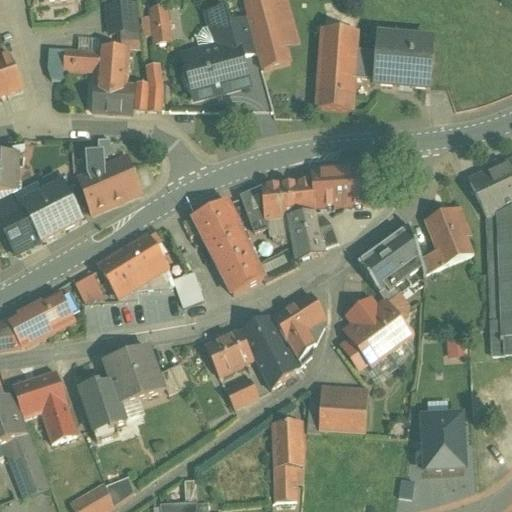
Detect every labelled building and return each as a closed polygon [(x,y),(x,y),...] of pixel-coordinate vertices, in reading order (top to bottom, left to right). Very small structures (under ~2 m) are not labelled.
[(90,0),(45,0),(46,9),(91,6),(90,0)] [(272,0),(269,0),(245,6),(264,75),(291,67),(272,0)] [(103,14),(103,1),(93,1),(93,15),(103,14)] [(126,9),(108,11),(110,38),(129,36),(126,9)] [(209,20),(221,58),(236,53),(241,68),(258,63),(247,23),(229,28),(225,15),(209,20)] [(168,18),(152,20),(155,47),(171,45),(168,18)] [(358,36),(323,33),(318,97),(354,100),(356,83),(357,56),(358,36)] [(434,44),(378,40),(377,57),(357,56),(356,83),(375,84),(375,88),(431,92),(434,44)] [(130,54),(99,52),(99,57),(98,69),(129,71),(130,54)] [(247,88),(241,68),(236,53),(221,58),(182,70),(192,104),(247,88)] [(99,57),(65,55),(64,74),(97,77),(98,69),(99,57)] [(2,63),(0,56),(0,106),(1,106),(0,104),(0,102),(22,94),(10,61),(2,63)] [(161,68),(146,70),(148,87),(136,87),(136,89),(133,115),(134,115),(162,117),(164,93),(161,68)] [(129,71),(98,69),(97,77),(96,87),(95,86),(93,116),(134,119),(134,115),(133,115),(136,89),(127,88),(129,71)] [(99,148),(78,150),(79,183),(128,162),(127,160),(139,159),(138,142),(123,143),(123,142),(112,142),(112,144),(99,144),(99,148)] [(70,156),(40,160),(45,198),(23,209),(42,246),(82,226),(64,190),(74,186),(70,156)] [(18,157),(0,158),(0,203),(15,207),(16,205),(18,157)] [(79,183),(79,184),(92,219),(141,198),(128,162),(79,183)] [(511,166),(470,186),(488,223),(493,360),(511,359),(511,166)] [(372,172),(313,177),(315,212),(316,212),(374,210),(372,172)] [(313,184),(264,189),(264,192),(267,224),(268,224),(291,222),(299,264),(323,257),(323,254),(316,219),(316,212),(315,212),(313,177),(312,177),(313,184)] [(264,192),(242,201),(255,236),(269,232),(268,224),(267,224),(264,192)] [(15,207),(0,203),(0,225),(21,219),(15,207)] [(240,227),(229,205),(194,223),(234,300),(265,284),(236,228),(240,227)] [(461,211),(425,226),(437,255),(443,271),(474,259),(468,241),(472,239),(461,211)] [(337,215),(316,219),(323,254),(354,243),(347,223),(341,225),(337,215)] [(401,237),(359,267),(380,297),(412,274),(422,266),(401,237)] [(147,239),(99,269),(120,303),(148,286),(169,274),(147,239)] [(437,255),(422,261),(427,278),(443,271),(437,255)] [(169,274),(148,286),(155,291),(173,280),(169,274)] [(410,312),(398,296),(418,282),(412,274),(380,297),(387,307),(401,326),(408,322),(410,312)] [(98,290),(84,292),(86,306),(100,304),(98,290)] [(172,292),(139,296),(140,305),(100,308),(102,329),(175,323),(172,292)] [(58,299),(0,329),(0,354),(24,351),(25,352),(73,327),(67,315),(58,299)] [(312,300),(274,324),(287,346),(288,346),(299,366),(316,349),(307,334),(326,323),(312,300)] [(376,312),(363,310),(356,316),(354,328),(355,330),(345,337),(351,345),(343,351),(359,373),(367,367),(371,372),(413,342),(401,326),(387,307),(378,314),(376,312)] [(100,308),(85,309),(87,330),(102,329),(100,308)] [(85,309),(67,315),(73,327),(76,333),(87,330),(85,309)] [(270,322),(242,336),(272,396),(301,372),(291,353),(286,355),(276,336),(277,336),(270,322)] [(240,336),(206,352),(220,382),(254,365),(240,336)] [(465,344),(449,345),(450,358),(466,357),(465,344)] [(149,352),(105,367),(111,387),(120,410),(121,410),(165,395),(149,352)] [(181,368),(160,378),(169,399),(191,389),(181,368)] [(57,377),(13,391),(16,401),(25,424),(32,422),(42,418),(68,410),(57,377)] [(251,385),(227,396),(235,414),(259,402),(251,385)] [(99,388),(80,394),(97,446),(120,439),(116,430),(127,426),(121,410),(120,410),(111,387),(100,390),(99,388)] [(5,410),(0,411),(0,449),(3,448),(30,438),(25,424),(16,401),(4,405),(5,410)] [(368,405),(322,402),(319,437),(365,439),(368,405)] [(68,410),(42,418),(52,449),(78,441),(68,410)] [(461,421),(423,423),(426,476),(464,474),(461,421)] [(45,456),(32,422),(25,424),(30,438),(37,459),(45,456)] [(302,427),(274,429),(277,507),(297,506),(296,478),(303,478),(302,427)] [(30,438),(3,448),(15,478),(41,468),(37,459),(30,438)] [(129,482),(106,491),(114,511),(135,497),(129,482)] [(197,485),(185,486),(186,508),(198,507),(197,485)] [(106,489),(71,509),(72,511),(113,511),(114,511),(106,491),(106,489)]
